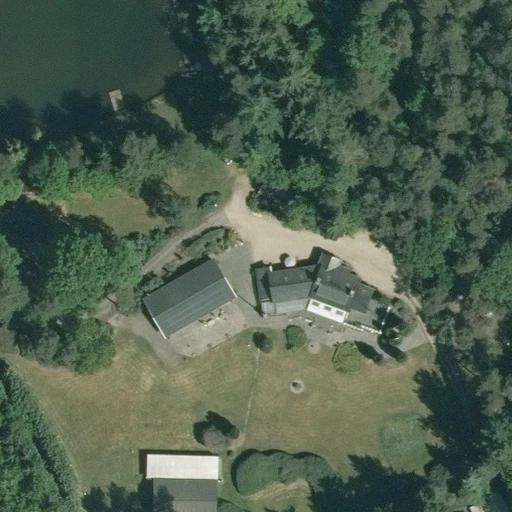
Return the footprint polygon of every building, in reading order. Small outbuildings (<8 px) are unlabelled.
[(313,155),(328,144),(307,117),(293,129),(313,155)] [(292,211),(301,194),(277,182),(268,198),(292,211)] [(338,267),(341,261),(326,255),(322,265),(324,266),(323,267),(272,275),(271,268),(257,270),(262,302),(275,300),(275,302),(312,296),(312,297),(349,311),(351,307),(366,312),(374,291),(359,285),(361,280),(350,276),(351,272),(338,267)] [(236,299),(214,260),(143,301),(166,339),(236,299)] [(216,511),(218,456),(148,455),(146,483),(151,481),(151,511),(216,511)] [(511,511),(511,510),(506,500),(483,511),(511,511)]
